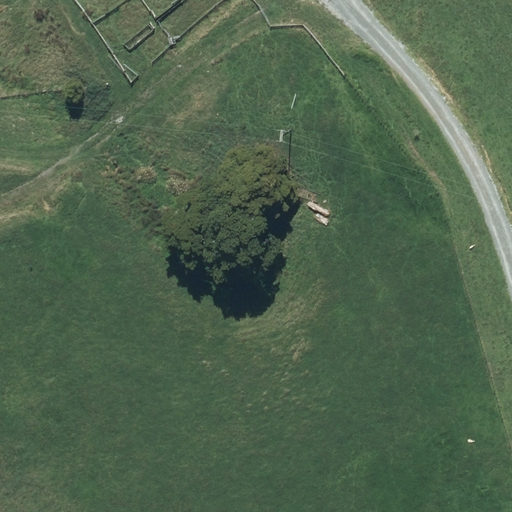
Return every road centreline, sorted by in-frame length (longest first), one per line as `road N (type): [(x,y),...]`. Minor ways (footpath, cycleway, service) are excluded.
road 1 (track): [(279,0),(49,172),(0,197)]
road 2 (track): [(343,0),(432,97),(511,265)]
